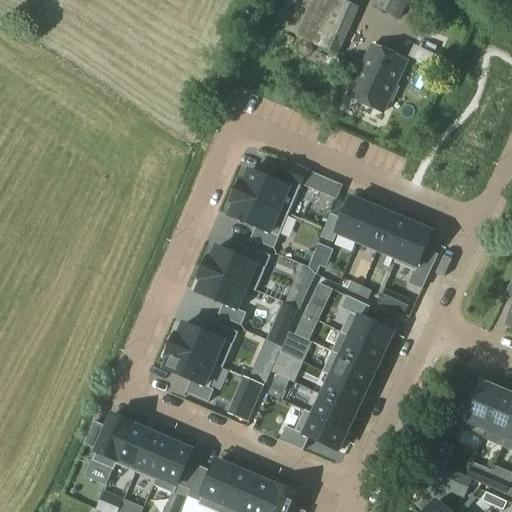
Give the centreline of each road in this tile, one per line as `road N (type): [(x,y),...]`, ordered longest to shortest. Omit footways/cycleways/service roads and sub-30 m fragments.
road 1 (residential): [(352,490),(121,391),(231,122),(477,226)]
road 2 (residential): [(428,327),(352,490)]
road 3 (unknown): [(428,327),(318,276)]
